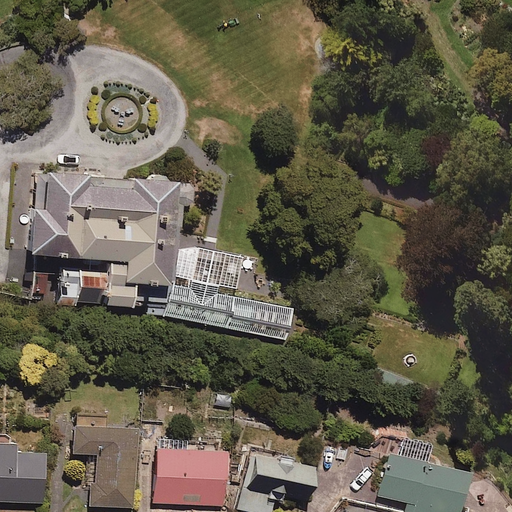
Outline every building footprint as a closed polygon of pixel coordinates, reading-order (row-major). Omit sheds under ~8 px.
[(167,275),(164,275),(165,219),(179,219),(179,201),(186,201),(187,179),(172,178),(172,171),(124,170),(124,177),(80,176),(81,164),(39,163),(39,198),(27,198),(23,248),(87,250),(87,265),(58,265),(58,298),(128,299),(128,296),(166,297),(167,275)] [(239,251),(181,242),(176,272),(234,281),(239,251)] [(33,251),(8,250),(7,295),(44,296),(45,271),(32,271),(33,251)] [(284,338),(291,306),(215,291),(216,281),(186,277),(184,287),(171,284),(165,314),(284,338)] [(228,388),(209,388),(209,403),(228,403),(228,388)] [(133,423),(70,422),(70,449),(93,449),(93,478),(88,478),(88,504),(131,504),(133,423)] [(426,437),(401,432),(397,450),(386,448),(377,494),(405,499),(403,511),(407,511),(456,511),(466,465),(423,456),(426,437)] [(182,434),(153,433),(150,500),(221,503),(223,444),(181,442),(182,434)] [(11,438),(0,437),(0,497),(39,499),(41,447),(11,446),(11,438)] [(310,459),(249,446),(235,506),(263,511),(267,511),(273,489),(302,496),(310,459)]
